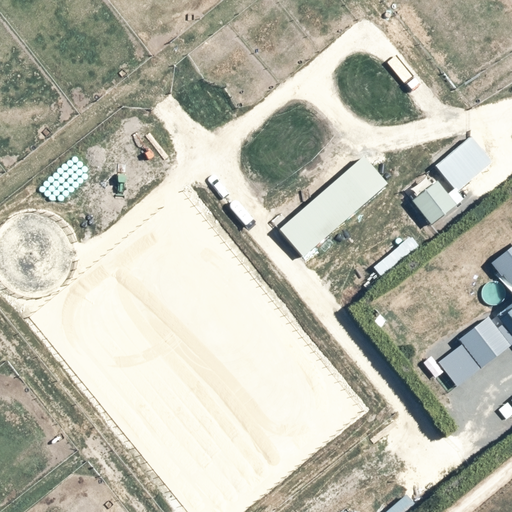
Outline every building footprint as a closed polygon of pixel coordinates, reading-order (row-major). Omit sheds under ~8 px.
[(470,136),(433,168),(456,195),(494,162),(470,136)] [(268,224),(299,258),(369,196),(345,170),(290,218),(284,211),(268,224)] [(397,246),(370,269),(379,280),(407,257),(397,246)] [(351,305),(371,284),(364,277),(343,297),(351,305)] [(511,289),(507,294),(509,297),(455,341),(458,344),(434,363),(456,389),(511,343),(511,289)]
